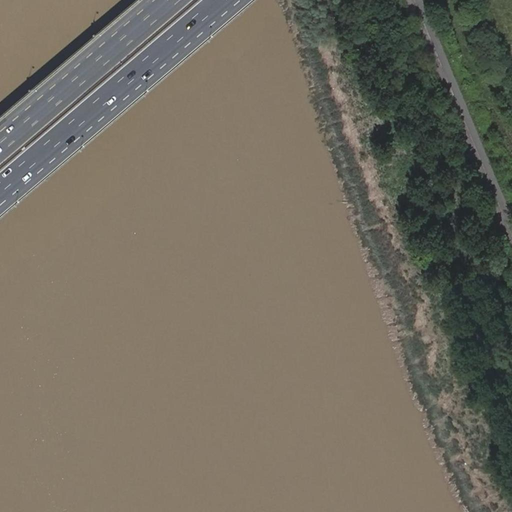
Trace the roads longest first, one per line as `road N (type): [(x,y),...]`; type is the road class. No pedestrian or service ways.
road 1 (trunk): [(0,186),(218,0)]
road 2 (tertiary): [(511,222),(422,0)]
road 3 (trunk): [(170,0),(0,146)]
